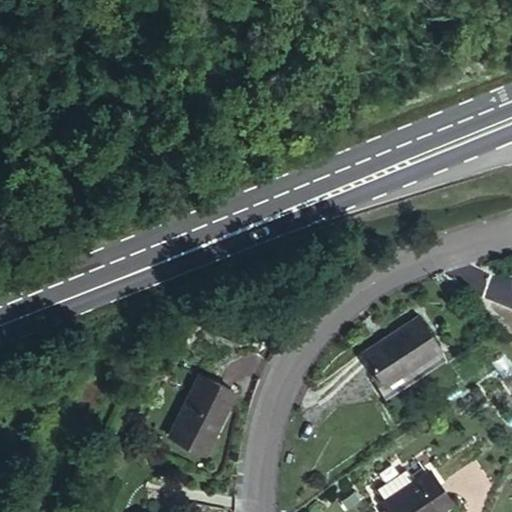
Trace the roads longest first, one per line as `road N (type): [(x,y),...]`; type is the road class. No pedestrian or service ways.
road 1 (residential): [(256,511),(282,378),(317,331),(384,279),(511,229)]
road 2 (primary): [(299,198),(0,318)]
road 3 (primary): [(511,104),(299,198)]
road 4 (primary): [(299,198),(441,161)]
